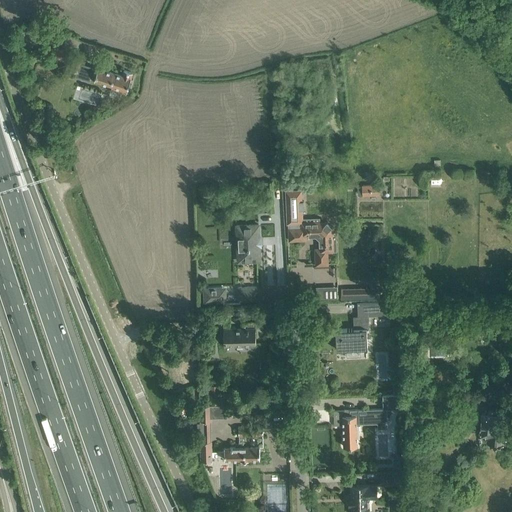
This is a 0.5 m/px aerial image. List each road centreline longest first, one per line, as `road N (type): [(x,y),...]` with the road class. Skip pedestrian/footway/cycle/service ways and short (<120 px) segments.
road 1 (unclassified): [(194,511),(84,269),(0,41)]
road 2 (motorway): [(164,511),(0,124)]
road 3 (motorway): [(120,511),(0,163)]
road 4 (motorway): [(0,269),(85,511)]
road 5 (residential): [(301,511),(294,306)]
road 6 (motorway): [(0,363),(37,511)]
